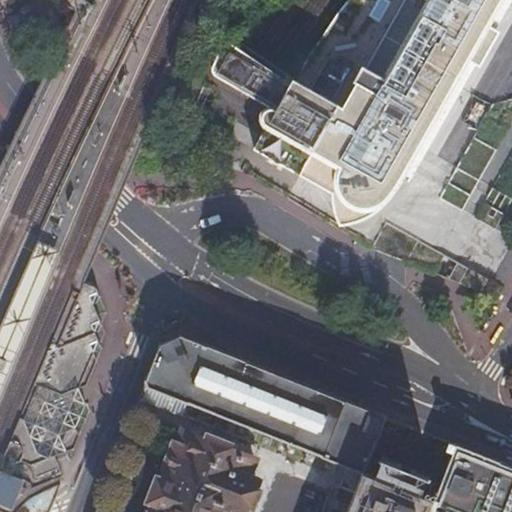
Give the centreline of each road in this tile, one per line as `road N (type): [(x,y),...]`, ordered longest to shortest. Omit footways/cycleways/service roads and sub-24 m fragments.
road 1 (residential): [(469,397),(369,279),(256,213),(221,210),(191,220),(173,247)]
road 2 (primary): [(469,397),(250,298),(173,247)]
road 3 (primary): [(161,285),(225,327),(404,395)]
road 4 (residential): [(161,285),(74,511)]
road 5 (primary): [(173,247),(34,131),(0,89)]
road 6 (primary): [(0,128),(161,285)]
